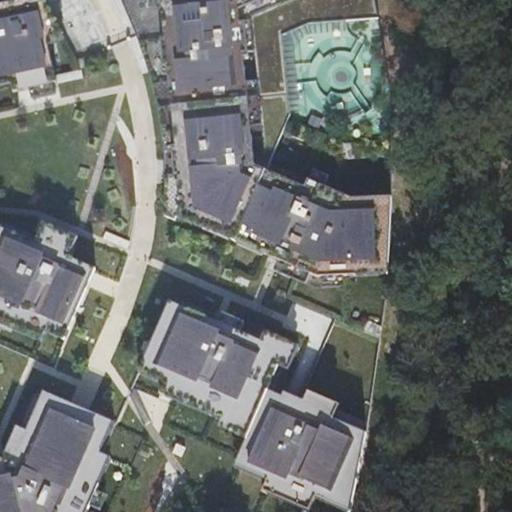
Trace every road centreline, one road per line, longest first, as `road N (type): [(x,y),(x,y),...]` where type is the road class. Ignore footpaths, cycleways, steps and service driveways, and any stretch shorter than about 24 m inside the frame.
road 1 (unknown): [(359,0),(389,213),(380,257),(362,277),(323,290),(264,291)]
road 2 (track): [(511,389),(474,468),(484,511)]
